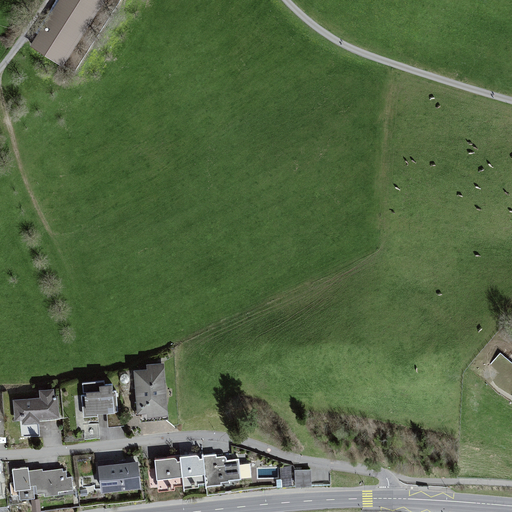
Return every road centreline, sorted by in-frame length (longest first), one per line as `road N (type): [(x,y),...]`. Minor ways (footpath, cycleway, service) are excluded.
road 1 (residential): [(392,498),(379,472),(226,437),(0,455)]
road 2 (unclassified): [(286,0),(308,24),(368,55),(511,100)]
road 3 (tertiary): [(392,498),(197,511)]
road 4 (tertiary): [(511,506),(392,498)]
